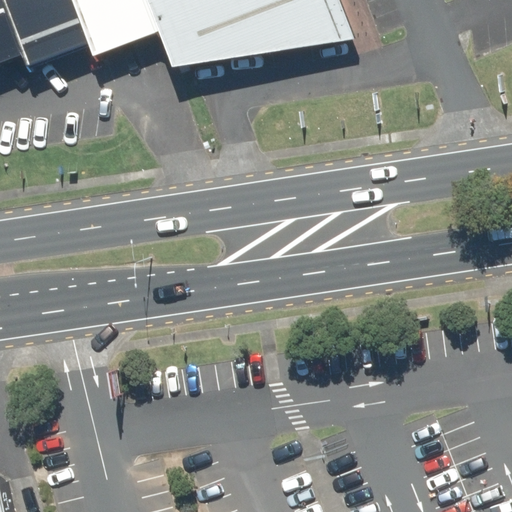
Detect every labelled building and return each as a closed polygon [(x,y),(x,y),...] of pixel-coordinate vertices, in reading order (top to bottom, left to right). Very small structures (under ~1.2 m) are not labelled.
[(9,0),(0,0),(0,66),(30,55),(9,0)] [(9,0),(30,55),(35,68),(93,46),(75,0),(9,0)] [(75,0),(93,46),(98,59),(158,36),(144,0),(75,0)] [(162,0),(188,63),(366,36),(351,0),(162,0)] [(0,511),(21,511),(15,482),(0,485),(0,511)]
